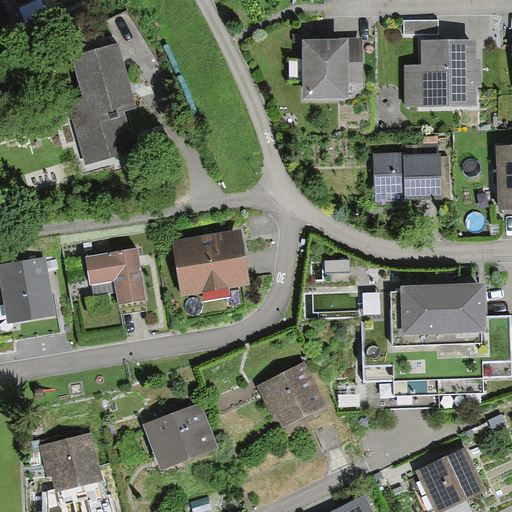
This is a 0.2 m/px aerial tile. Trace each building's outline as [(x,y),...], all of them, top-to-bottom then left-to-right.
[(476,60),(476,40),(422,40),(422,64),(405,64),(405,107),(477,106),(477,88),(482,88),(482,60),(476,60)] [(360,46),(296,45),(295,106),(342,107),(342,90),(360,90),(360,46)] [(135,108),(119,48),(73,60),(84,98),(69,102),(83,156),(131,143),(122,111),(135,108)] [(511,208),(511,144),(495,145),(498,209),(511,208)] [(373,156),(375,208),(408,207),(408,204),(443,204),(442,155),(430,155),(429,146),(406,147),(407,155),(373,156)] [(250,287),(240,232),(171,244),(181,299),(250,287)] [(147,302),(138,249),(86,259),(91,286),(115,282),(120,307),(147,302)] [(46,261),(0,267),(0,283),(7,328),(55,321),(46,261)] [(494,340),(489,340),(488,289),(365,292),(366,342),(347,342),(347,366),(370,366),(370,380),(378,380),(379,394),(472,392),(471,382),(495,381),(494,340)] [(319,411),(297,365),(246,388),(268,435),(319,411)] [(209,455),(195,410),(130,429),(144,475),(209,455)] [(95,485),(86,439),(33,450),(42,495),(95,485)] [(442,511),(486,491),(465,447),(415,471),(434,511),(442,511)] [(372,511),(365,498),(337,511),(372,511)]
